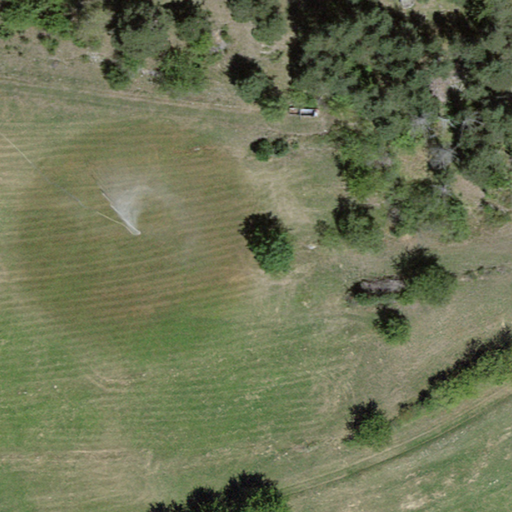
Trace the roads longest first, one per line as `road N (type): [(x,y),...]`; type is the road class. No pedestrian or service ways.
road 1 (track): [(226,511),(414,444),(511,383)]
road 2 (track): [(0,85),(308,125)]
